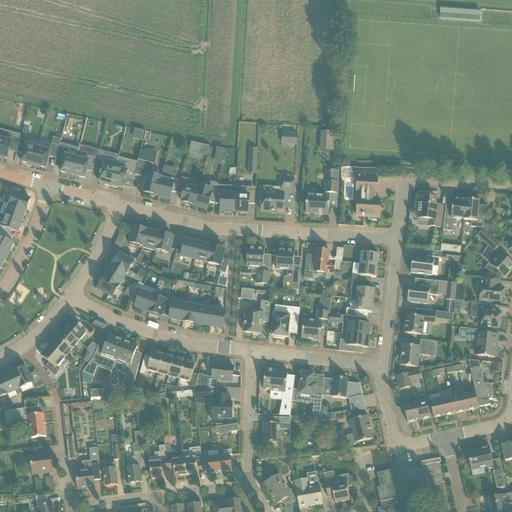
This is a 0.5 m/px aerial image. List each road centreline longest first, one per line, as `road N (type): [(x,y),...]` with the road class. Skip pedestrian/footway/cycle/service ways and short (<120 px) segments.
road 1 (residential): [(395,237),(212,228),(120,204)]
road 2 (residential): [(251,352),(184,343),(70,298)]
road 3 (residential): [(67,506),(55,399),(23,348)]
road 4 (residential): [(395,237),(401,193),(411,182),(511,188)]
road 5 (residential): [(248,484),(251,352)]
road 6 (residential): [(381,366),(251,352)]
road 7 (residential): [(381,366),(395,237)]
road 8 (residential): [(444,437),(397,444),(381,366)]
